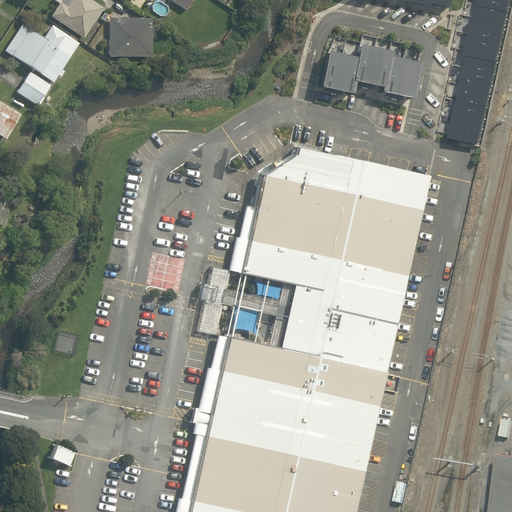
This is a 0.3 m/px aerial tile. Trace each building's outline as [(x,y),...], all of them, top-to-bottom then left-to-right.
[(52,0),(59,5),(52,16),(83,36),(101,9),(87,0),(52,0)] [(459,134),(487,141),(511,23),(511,0),(488,0),(485,14),(482,13),(474,51),(477,52),(459,134)] [(154,18),(109,15),(106,54),(151,57),(154,18)] [(7,50),(31,67),(14,93),(35,107),(56,75),(80,41),(51,22),(40,38),(23,26),(7,50)] [(359,56),(330,50),(322,86),(352,93),(355,80),(384,87),(384,91),(414,97),(422,62),(393,56),(394,51),(362,44),(359,56)] [(21,110),(0,98),(0,133),(7,138),(21,110)] [(355,511),(365,469),(428,175),(297,148),(296,155),(261,177),(254,209),(246,207),(238,238),(235,238),(228,270),(211,266),(196,331),(216,336),(209,368),(205,367),(197,408),(193,407),(190,422),(193,423),(191,433),(195,434),(180,498),(177,498),(174,511),(355,511)] [(0,199),(3,187),(0,186),(0,222),(4,223),(9,203),(0,201),(0,199)] [(511,417),(502,417),(501,436),(511,437),(511,417)] [(74,449),(54,442),(48,459),(68,466),(74,449)] [(493,511),(511,511),(511,457),(500,456),(498,473),(493,511)]
